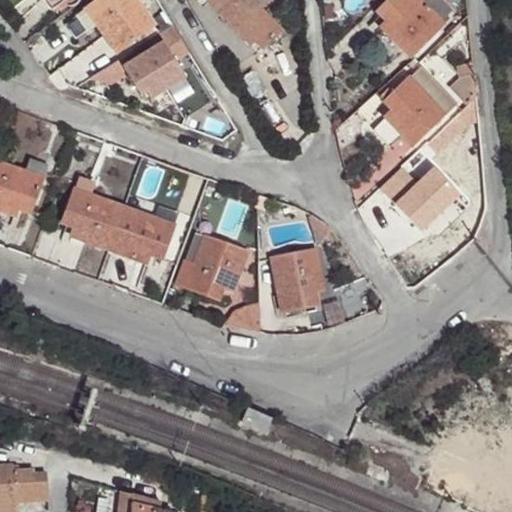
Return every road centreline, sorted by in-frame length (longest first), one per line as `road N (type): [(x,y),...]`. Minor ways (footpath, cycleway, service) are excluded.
road 1 (residential): [(0,280),(299,372),(369,354),(420,319)]
road 2 (residential): [(420,319),(471,283),(497,245),(475,0)]
road 3 (residential): [(0,88),(287,189)]
road 4 (residential): [(287,189),(167,0)]
road 5 (residential): [(341,209),(309,0)]
road 6 (residential): [(341,209),(420,319)]
